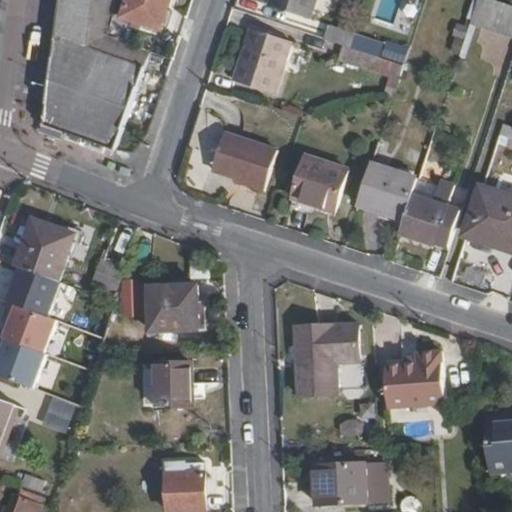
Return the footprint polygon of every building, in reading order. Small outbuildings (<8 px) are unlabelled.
[(60,0),(44,125),(117,152),(147,67),(152,52),(109,36),(116,0),(60,0)] [(172,0),(128,0),(123,18),(163,31),(172,0)] [(271,0),(270,6),(312,20),(318,0),(271,0)] [(394,18),(399,0),(380,0),(377,14),(394,18)] [(511,6),(492,0),(479,0),(472,23),(477,25),(511,37),(511,6)] [(466,58),(477,25),(472,23),(461,57),(466,58)] [(330,24),(325,39),(344,45),(351,48),(356,33),(330,24)] [(294,41),(252,28),(235,81),(276,95),(294,41)] [(382,58),(406,66),(412,49),(388,41),(382,58)] [(351,48),(344,45),(340,62),(401,81),(406,66),(351,48)] [(173,60),(152,52),(147,67),(168,75),(173,60)] [(511,125),(505,124),(501,136),(511,140),(511,125)] [(227,133),(215,170),(238,178),(245,180),(244,184),(266,191),(280,150),(227,133)] [(337,214),(351,169),(308,154),(293,200),(337,214)] [(420,179),(373,164),(359,206),(406,220),(415,193),(420,180),(420,179)] [(435,199),(415,193),(406,220),(401,235),(437,247),(438,243),(450,248),(464,206),(451,201),(456,185),(441,180),(439,186),(435,199)] [(420,180),(415,193),(435,199),(439,186),(420,180)] [(511,245),(511,197),(483,188),(467,236),(493,244),(495,240),(511,245)] [(34,218),(17,267),(28,271),(61,283),(79,234),(34,218)] [(511,250),(511,245),(495,240),(493,244),(511,250)] [(101,260),(93,280),(120,290),(126,270),(101,260)] [(60,283),(28,271),(14,306),(6,328),(0,325),(0,374),(59,398),(66,381),(28,366),(60,283)] [(144,316),(142,281),(124,282),(126,316),(144,316)] [(152,333),(202,332),(201,302),(201,285),(151,287),(152,333)] [(0,313),(0,325),(6,328),(14,306),(4,302),(0,313)] [(340,395),(338,363),(362,362),(361,324),(297,327),(299,396),(340,395)] [(446,347),(421,348),(421,353),(421,359),(406,360),(387,360),(388,400),(448,398),(446,347)] [(194,364),(159,366),(161,409),(196,407),(194,364)] [(57,398),(47,425),(69,434),(79,406),(57,398)] [(0,453),(18,406),(0,399),(0,453)] [(491,473),(511,471),(511,418),(487,421),(491,473)] [(80,449),(72,447),(67,462),(77,464),(80,449)] [(187,462),(168,463),(170,511),(209,511),(207,472),(206,472),(188,473),(187,463),(187,462)] [(187,463),(188,473),(206,472),(206,463),(187,463)] [(318,506),(370,504),(369,489),(368,469),(368,464),(316,466),(318,506)] [(378,468),(368,469),(369,489),(379,489),(378,468)] [(16,495),(9,511),(41,511),(45,505),(16,495)]
